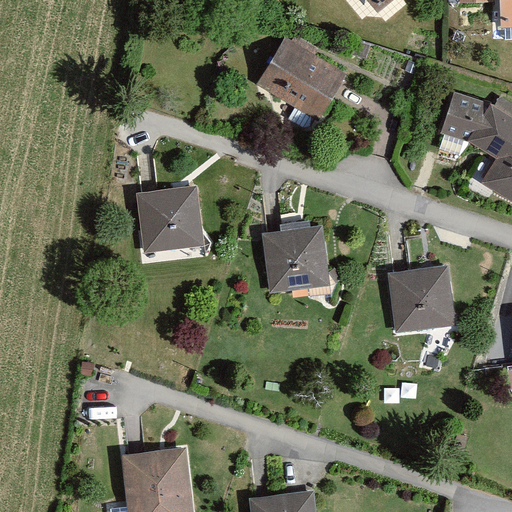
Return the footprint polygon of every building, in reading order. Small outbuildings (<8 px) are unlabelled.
[(370,0),(377,9),(387,0),(370,0)] [(511,23),(511,0),(500,0),(501,24),(511,23)] [(284,36),(258,78),(319,116),(345,73),(284,36)] [(497,156),(483,178),(511,196),(511,112),(491,98),(454,88),(441,129),(471,139),(497,156)] [(198,184),(138,189),(142,247),(202,243),(198,184)] [(322,222),(263,229),(270,289),(330,281),(322,222)] [(447,265),(389,272),(397,329),(455,321),(447,265)] [(192,511),(185,444),(124,450),(131,511),(192,511)] [(313,511),(310,488),(252,496),(253,511),(313,511)] [(110,511),(126,511),(125,502),(110,504),(110,511)]
